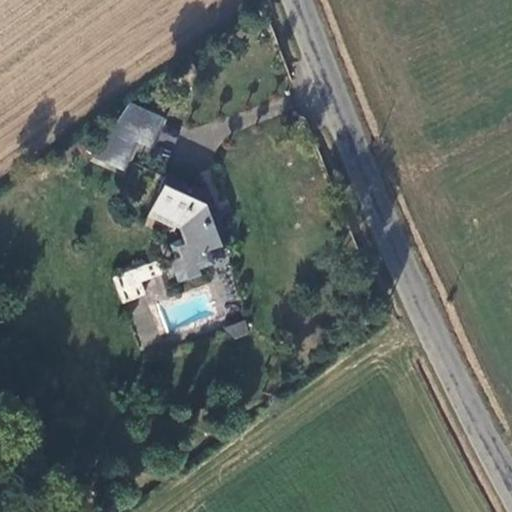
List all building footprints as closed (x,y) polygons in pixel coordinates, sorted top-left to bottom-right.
[(131,151),(138,138),(125,132),(119,144),(131,151)] [(121,172),(131,151),(119,144),(109,165),(121,172)] [(228,243),(208,196),(165,172),(147,216),(170,228),(177,227),(183,239),(162,243),(177,282),(215,272),(209,250),(228,243)] [(122,303),(146,294),(141,281),(161,274),(156,259),(111,276),(122,303)] [(225,327),(231,341),(250,333),(243,319),(225,327)]
